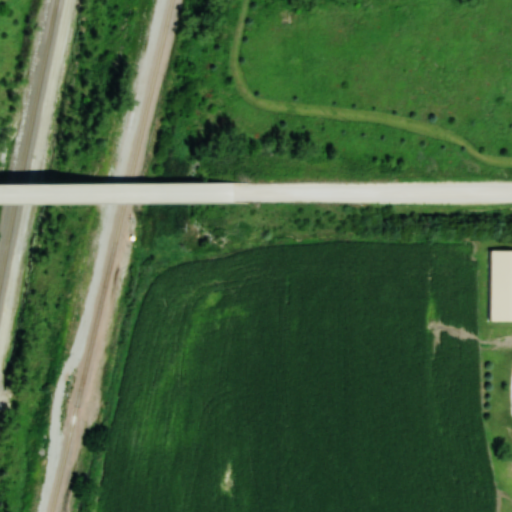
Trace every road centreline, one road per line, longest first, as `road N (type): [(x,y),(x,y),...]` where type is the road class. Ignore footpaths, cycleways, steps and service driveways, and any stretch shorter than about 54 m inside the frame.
road 1 (residential): [(244,193),(511,191)]
road 2 (residential): [(0,194),(244,193)]
